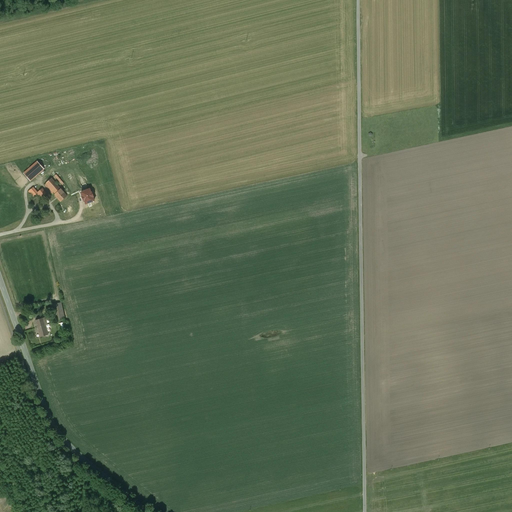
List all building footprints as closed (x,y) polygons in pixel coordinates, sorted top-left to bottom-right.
[(42,170),(36,162),(24,173),(30,180),(42,170)] [(69,193),(53,176),(45,184),(61,201),(69,193)] [(44,188),(37,192),(41,198),(48,194),(44,188)] [(63,300),(54,302),(57,317),(67,315),(63,300)] [(50,314),(36,318),(41,334),(50,331),(48,323),(52,321),(50,314)]
